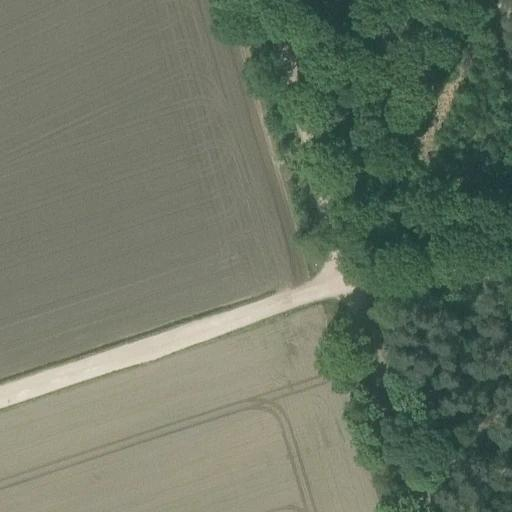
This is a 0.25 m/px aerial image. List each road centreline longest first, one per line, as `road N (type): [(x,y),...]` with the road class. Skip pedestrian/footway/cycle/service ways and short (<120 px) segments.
road 1 (track): [(0,392),(352,277),(273,0)]
road 2 (track): [(421,511),(352,277),(511,265)]
